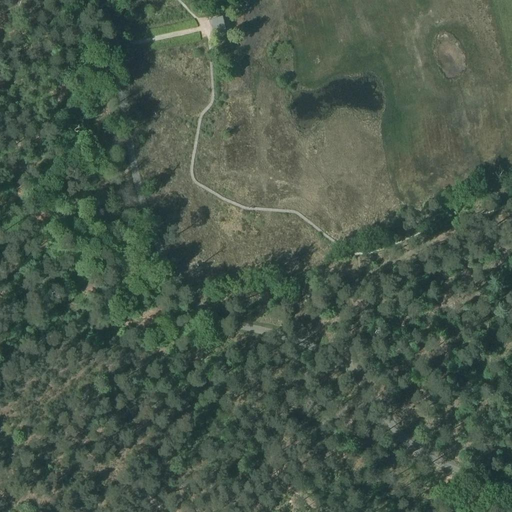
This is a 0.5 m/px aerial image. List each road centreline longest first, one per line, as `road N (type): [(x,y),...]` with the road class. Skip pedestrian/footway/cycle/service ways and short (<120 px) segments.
road 1 (unclassified): [(511,499),(408,445),(337,360),(291,336),(230,324),(163,252),(130,172),(116,45),(98,0)]
road 2 (unknown): [(315,511),(268,474),(270,462),(376,384),(351,358),(365,291),(382,267),(511,215)]
